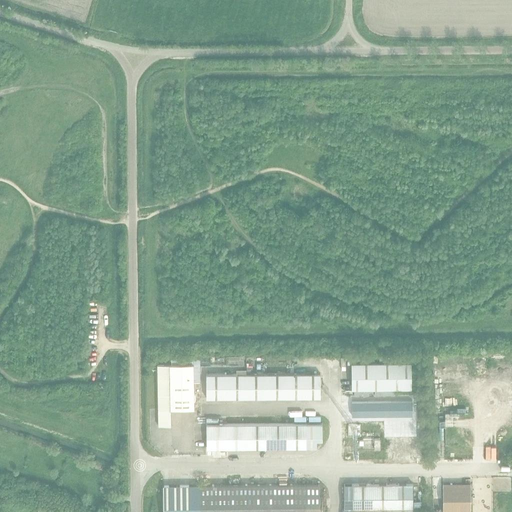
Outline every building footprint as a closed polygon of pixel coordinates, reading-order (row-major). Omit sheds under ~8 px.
[(171,426),(171,409),(194,409),(193,364),(192,364),(192,359),(171,359),(171,364),(157,364),(158,426),(171,426)] [(411,362),(351,363),(351,389),(411,388),(411,362)] [(286,373),(266,374),(267,397),(286,397),(286,373)] [(303,397),(303,373),(286,373),(286,397),(303,397)] [(320,373),(303,373),(303,397),(320,397),(320,373)] [(227,398),(227,374),(206,374),(206,398),(227,398)] [(246,374),(227,374),(227,398),(247,398),(246,374)] [(246,374),(247,398),(267,397),(266,374),(246,374)] [(352,402),(352,416),(382,415),(382,401),(352,402)] [(286,447),(286,423),(266,424),(266,448),(286,447)] [(306,423),(286,423),(286,447),(306,447),(309,447),(316,447),(316,439),(322,439),(322,423),(310,423),(306,423)] [(227,448),(226,424),(206,424),(206,448),(227,448)] [(246,448),(246,424),(226,424),(227,448),(246,448)] [(266,448),(266,424),(246,424),(246,448),(266,448)] [(393,508),(413,508),(413,483),(392,484),(393,508)] [(470,511),(470,483),(442,483),(443,511),(470,511)] [(277,511),(277,484),(253,485),(253,511),(277,511)] [(277,484),(277,511),(319,511),(319,484),(277,484)] [(352,484),(344,484),(344,508),(352,508),(373,508),(372,484),(352,484)] [(393,508),(392,484),(372,484),(373,508),(393,508)] [(199,511),(199,485),(164,485),(164,511),(199,511)] [(229,511),(229,485),(199,485),(199,511),(229,511)] [(229,511),(253,511),(253,485),(229,485),(229,511)]
